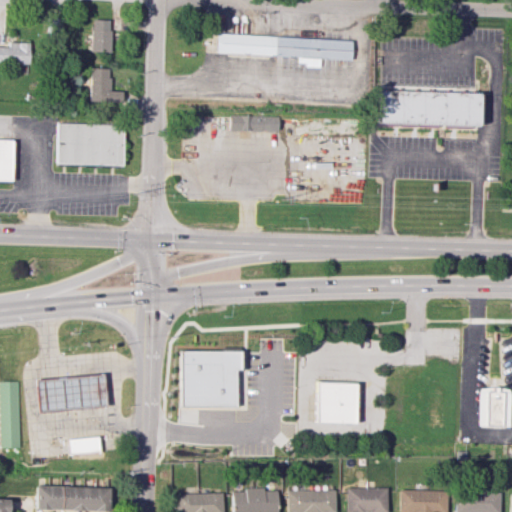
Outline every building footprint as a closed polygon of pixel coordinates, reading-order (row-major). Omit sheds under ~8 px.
[(55,33),(56,18),(46,17),(45,33),(55,33)] [(109,19),(90,19),(89,51),(108,52),(109,19)] [(216,53),(350,59),(351,40),(217,34),(216,53)] [(0,62),(27,63),(27,43),(6,42),(6,46),(0,46),(0,62)] [(87,102),(119,102),(119,91),(107,91),(108,68),(88,67),(87,102)] [(378,123),(480,128),(481,94),(380,89),(378,123)] [(231,115),(280,116),(279,131),(230,129),(231,115)] [(53,164),(121,165),(122,124),(54,123),(53,164)] [(11,139),(0,138),(0,180),(9,180),(11,139)] [(178,350),(239,351),(239,369),(233,369),(233,406),(178,406),(178,350)] [(102,376),(35,382),(38,413),(105,407),(102,376)] [(0,380),(0,447),(17,447),(16,381),(0,380)] [(357,386),(317,385),(316,424),(356,425),(357,386)] [(487,385),(494,386),(506,389),(505,425),(503,427),(477,426),(473,422),(475,389),(487,385)] [(98,436),(67,439),(68,456),(100,452),(98,436)] [(35,487),(111,489),(110,511),(35,510),(35,487)] [(230,511),(230,491),(243,491),(243,487),(262,487),(262,490),(275,490),(275,511),(230,511)] [(344,511),(344,487),(384,487),(384,511),(344,511)] [(285,511),(285,490),(332,489),(333,511),(285,511)] [(396,511),(396,489),(443,490),(443,511),(396,511)] [(452,511),(496,511),(496,492),(452,491),(452,511)] [(174,511),(174,493),(220,492),(220,511),(174,511)]
